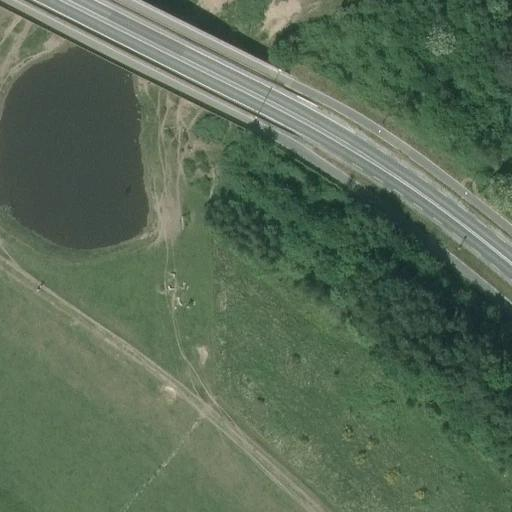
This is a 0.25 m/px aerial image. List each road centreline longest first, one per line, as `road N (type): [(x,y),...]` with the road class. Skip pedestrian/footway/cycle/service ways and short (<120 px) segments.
road 1 (primary): [(511,264),(347,143),(66,0)]
road 2 (track): [(0,271),(147,370),(316,511)]
